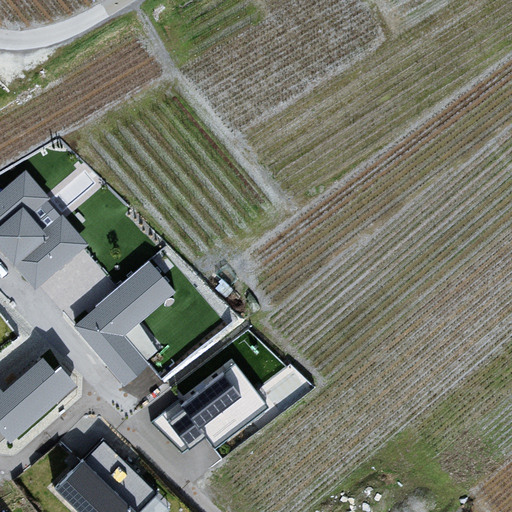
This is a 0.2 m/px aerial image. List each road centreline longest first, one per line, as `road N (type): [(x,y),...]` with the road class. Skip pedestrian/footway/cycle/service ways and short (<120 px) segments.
road 1 (residential): [(0,462),(21,460),(106,389)]
road 2 (residential): [(0,37),(47,35),(123,0)]
